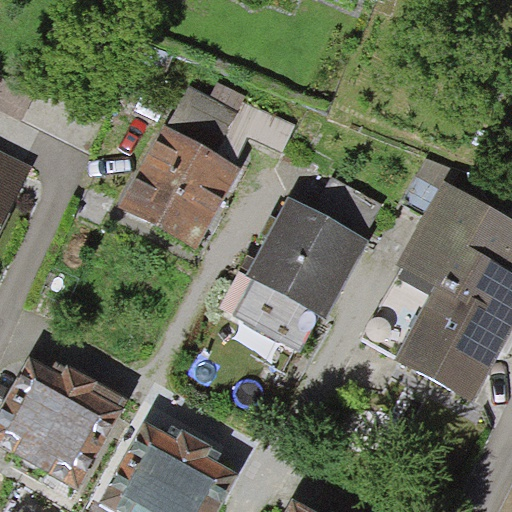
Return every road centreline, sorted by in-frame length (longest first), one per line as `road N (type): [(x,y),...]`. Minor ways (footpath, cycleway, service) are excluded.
road 1 (residential): [(243,511),(411,216)]
road 2 (unknown): [(0,318),(52,198),(41,169),(0,148)]
